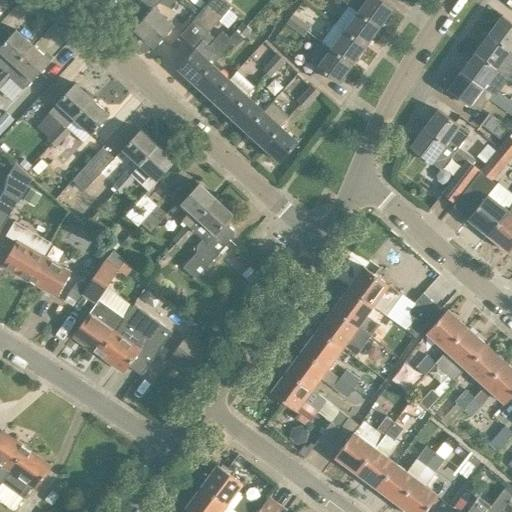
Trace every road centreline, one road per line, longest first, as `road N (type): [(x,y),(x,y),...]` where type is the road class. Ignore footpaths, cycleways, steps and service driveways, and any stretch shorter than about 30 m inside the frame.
road 1 (residential): [(325,243),(52,0)]
road 2 (residential): [(358,181),(411,70),(458,0)]
road 3 (residential): [(511,316),(358,181)]
road 4 (residential): [(175,449),(0,345)]
road 5 (residential): [(207,405),(325,243)]
road 6 (residential): [(347,511),(207,405)]
